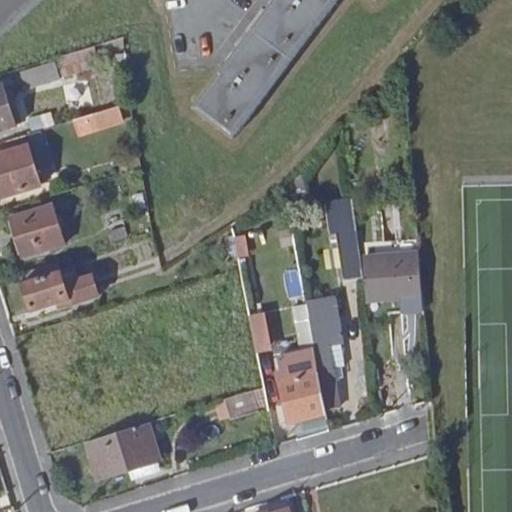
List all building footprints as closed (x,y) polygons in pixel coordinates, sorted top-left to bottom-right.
[(274,0),(193,108),(235,139),(337,0),(274,0)] [(92,49),(51,62),(52,65),(57,78),(58,78),(97,66),(92,49)] [(57,78),(52,65),(6,79),(11,96),(59,82),(57,78)] [(0,89),(0,133),(21,127),(12,100),(5,103),(1,90),(0,89)] [(34,128),(54,123),(51,111),(31,117),(34,128)] [(117,111),(88,119),(93,134),(121,125),(117,111)] [(28,147),(0,154),(0,199),(40,188),(28,147)] [(53,208),(10,222),(22,260),(65,247),(53,208)] [(232,235),(233,256),(246,255),(246,235),(232,235)] [(419,299),(416,256),(358,261),(364,304),(399,300),(419,299)] [(62,288),(55,265),(18,277),(29,315),(55,307),(57,313),(97,302),(91,281),(62,288)] [(298,269),(283,272),(287,297),(303,294),(298,269)] [(420,310),(419,299),(399,300),(400,312),(420,310)] [(256,353),(273,349),(265,311),(248,315),(256,353)] [(329,316),(308,320),(308,322),(313,352),(318,377),(333,374),(329,349),(336,348),(329,316)] [(313,352),(308,322),(292,325),(298,355),(313,352)] [(289,424),(325,417),(318,377),(281,385),(277,371),(260,374),(264,391),(266,405),(284,401),(289,424)] [(261,414),(268,412),(266,405),(264,391),(254,394),(261,414)] [(261,414),(254,394),(228,402),(234,422),(261,414)] [(151,425),(91,443),(103,481),(162,464),(151,425)]
